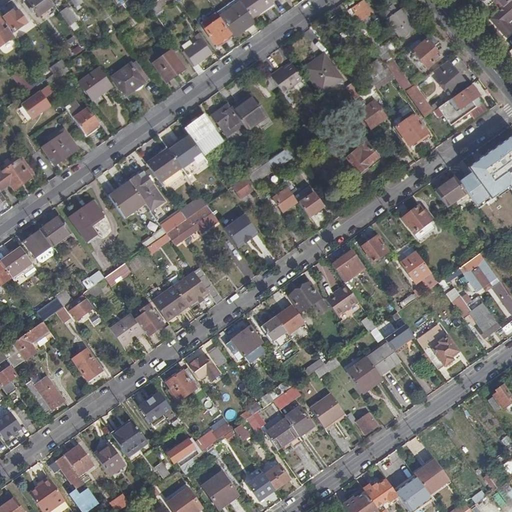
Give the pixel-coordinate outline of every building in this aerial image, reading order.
[(54,7),(49,0),(29,0),(28,1),(39,17),(54,7)] [(158,0),(149,7),(156,15),(163,10),(161,7),(171,0),(173,2),(175,0),(158,0)] [(239,0),(234,0),(216,13),(220,17),(241,2),(240,1),(239,0)] [(253,19),(273,4),(270,0),(241,0),(240,1),(241,2),(253,19)] [(511,0),(497,0),(498,1),(503,6),(488,19),(504,38),(511,30),(511,29),(506,23),(511,17),(511,0)] [(355,13),(351,16),(357,23),(362,19),(369,29),(374,26),(367,16),(371,12),(364,1),(352,9),(355,13)] [(220,17),(235,38),(255,23),(253,19),(241,2),(220,17)] [(33,19),(23,6),(5,19),(15,32),(33,19)] [(59,13),(68,26),(76,21),(66,8),(59,13)] [(416,28),(402,8),(387,19),(401,39),(416,28)] [(132,10),(126,14),(130,19),(135,15),(132,10)] [(200,23),(217,46),(230,35),(214,13),(200,23)] [(128,22),(132,27),(137,23),(133,18),(128,22)] [(0,37),(3,35),(5,37),(10,34),(0,20),(0,37)] [(195,36),(199,42),(204,38),(200,33),(195,36)] [(193,67),(199,76),(205,71),(199,63),(214,52),(204,38),(199,42),(186,51),(196,65),(193,67)] [(373,39),(370,41),(376,51),(380,48),(373,39)] [(426,40),(413,52),(428,68),(441,57),(426,40)] [(391,59),(394,57),(389,50),(393,48),(389,42),(380,48),(376,51),(385,63),(391,59)] [(171,51),(153,64),(166,82),(184,69),(171,51)] [(183,53),(193,67),(196,65),(186,51),(183,53)] [(324,54),(316,60),(317,62),(305,71),(321,93),(341,79),(324,54)] [(391,59),(385,63),(387,65),(388,68),(392,73),(395,78),(401,73),(391,59)] [(54,75),(66,66),(62,60),(50,69),(54,75)] [(317,62),(316,60),(304,69),(305,71),(317,62)] [(373,79),(374,78),(385,70),(378,60),(366,68),(373,79)] [(469,87),(448,62),(434,71),(456,96),(469,87)] [(285,70),(279,74),(277,72),(270,77),(277,86),(283,94),(303,79),(293,64),(285,70)] [(132,65),(114,78),(127,96),(149,80),(143,71),(138,75),(132,65)] [(54,75),(45,81),(53,91),(59,86),(54,79),(60,74),(62,76),(69,70),(66,66),(54,75)] [(78,83),(92,101),(113,86),(100,68),(78,83)] [(392,73),(388,68),(385,70),(374,78),(377,84),(392,73)] [(11,78),(24,96),(33,90),(45,81),(41,75),(29,84),(20,71),(11,78)] [(411,87),(401,73),(395,78),(405,92),(411,87)] [(270,77),(269,75),(261,81),(269,92),(277,86),(270,77)] [(353,84),(361,95),(366,92),(359,81),(353,84)] [(353,84),(353,83),(347,87),(355,100),(361,95),(353,84)] [(405,92),(424,118),(438,109),(439,108),(436,103),(430,107),(414,85),(411,87),(405,92)] [(45,100),(53,94),(46,86),(16,109),(28,124),(50,107),(45,100)] [(439,108),(438,109),(450,126),(476,107),(471,101),(479,95),(473,87),(454,100),(452,99),(439,108)] [(254,98),(251,94),(240,103),(242,106),(254,98)] [(484,102),(479,95),(471,101),(476,107),(484,102)] [(361,97),(342,111),(346,117),(366,103),(361,97)] [(246,128),(266,114),(254,98),(242,106),(240,103),(232,108),(232,109),(240,121),(246,128)] [(321,104),(330,117),(337,113),(327,100),(321,104)] [(317,102),(311,106),(315,111),(320,108),(317,102)] [(375,102),(360,112),(372,129),(386,118),(375,102)] [(65,109),(84,136),(98,126),(87,109),(82,113),(74,103),(65,109)] [(232,109),(228,105),(212,116),(227,136),(237,129),(235,125),(240,121),(232,109)] [(192,123),(184,129),(189,136),(201,153),(221,139),(204,115),(198,119),(192,123)] [(415,115),(397,128),(410,146),(428,133),(415,115)] [(247,131),(246,128),(240,121),(235,125),(237,129),(241,135),(247,131)] [(305,136),(310,132),(305,125),(300,129),(305,136)] [(65,132),(55,139),(58,143),(68,136),(65,132)] [(58,143),(55,139),(42,149),(52,163),(58,159),(60,162),(77,150),(68,136),(58,143)] [(189,136),(169,151),(181,168),(182,170),(202,155),(201,153),(189,136)] [(511,137),(467,169),(472,173),(459,183),(478,208),(508,188),(511,192),(511,137)] [(347,159),(359,174),(361,173),(362,174),(367,170),(365,168),(378,158),(366,143),(347,159)] [(275,169),(295,155),(289,147),(270,161),(275,169)] [(168,149),(147,164),(160,183),(181,168),(169,151),(168,149)] [(248,176),(254,184),(275,169),(270,161),(264,165),(262,167),(248,176)] [(0,175),(0,191),(11,184),(15,190),(32,179),(29,176),(33,174),(24,162),(22,164),(20,162),(0,175)] [(259,163),(246,172),(248,176),(262,167),(259,163)] [(149,169),(143,173),(146,178),(149,176),(151,179),(154,176),(149,169)] [(143,173),(130,183),(142,200),(151,194),(147,188),(152,185),(151,183),(153,182),(151,179),(149,176),(146,178),(143,173)] [(222,182),(228,191),(234,187),(237,184),(230,176),(222,182)] [(277,177),(273,180),(277,186),(282,183),(277,177)] [(454,178),(434,191),(445,207),(464,193),(454,178)] [(288,188),(291,192),(294,197),(299,193),(296,188),(295,189),(288,179),(283,182),(288,188)] [(250,191),(243,180),(237,184),(234,187),(241,197),(250,191)] [(130,183),(109,197),(124,218),(145,204),(142,200),(130,183)] [(297,202),(309,217),(322,207),(308,187),(299,193),(294,197),(297,202)] [(291,192),(288,188),(274,198),(284,212),(297,202),(294,197),(291,192)] [(464,193),(445,207),(448,211),(467,197),(464,193)] [(93,202),(70,218),(87,241),(96,235),(92,229),(91,224),(102,215),(93,202)] [(203,234),(220,222),(208,205),(190,218),(186,220),(167,234),(169,238),(176,247),(199,230),(203,234)] [(421,212),(418,207),(402,218),(414,234),(432,219),(425,209),(421,212)] [(511,208),(489,220),(496,235),(511,227),(511,208)] [(186,220),(190,218),(185,210),(181,213),(182,214),(186,220)] [(186,220),(182,214),(162,228),(163,229),(167,234),(186,220)] [(61,217),(40,232),(51,247),(72,232),(61,217)] [(247,218),(227,232),(239,249),(259,234),(247,218)] [(146,249),(167,234),(163,229),(143,244),(146,249)] [(55,252),(51,247),(51,248),(39,232),(23,243),(28,251),(30,250),(38,263),(41,264),(53,257),(55,252)] [(169,238),(167,234),(146,249),(149,253),(169,238)] [(386,253),(375,238),(362,247),(373,262),(386,253)] [(21,248),(0,262),(12,279),(32,264),(21,248)] [(351,251),(332,265),(345,283),(364,269),(351,251)] [(416,283),(431,272),(416,252),(402,263),(416,283)] [(463,275),(483,260),(479,254),(459,269),(460,271),(463,275)] [(483,260),(463,275),(469,283),(475,292),(481,288),(489,283),(496,277),(483,260)] [(0,264),(0,286),(10,279),(0,264)] [(97,284),(105,278),(99,271),(89,278),(94,286),(97,284)] [(217,305),(224,300),(203,271),(197,275),(208,292),(211,296),(217,305)] [(460,271),(456,273),(465,286),(469,283),(463,275),(460,271)] [(176,290),(197,275),(194,272),(173,287),(176,290)] [(208,292),(197,275),(176,290),(187,307),(208,292)] [(83,283),(88,290),(94,286),(89,278),(83,283)] [(443,280),(438,283),(444,291),(449,288),(443,280)] [(321,299),(310,283),(290,297),(301,313),(321,299)] [(481,288),(484,292),(491,287),(489,283),(481,288)] [(87,291),(92,298),(102,291),(97,284),(94,286),(88,290),(87,291)] [(347,285),(329,298),(327,300),(339,317),(359,302),(347,285)] [(157,287),(147,294),(152,302),(163,294),(157,287)] [(166,322),(187,307),(176,290),(173,287),(163,294),(152,302),(166,322)] [(64,291),(56,297),(57,299),(64,308),(66,306),(72,302),(69,298),(64,291)] [(72,302),(81,295),(78,291),(69,298),(72,302)] [(506,291),(499,296),(502,300),(509,295),(506,291)] [(190,311),(211,296),(208,292),(187,307),(190,311)] [(66,306),(75,320),(92,308),(82,294),(81,295),(72,302),(66,306)] [(403,308),(417,299),(413,294),(400,304),(403,308)] [(502,300),(511,313),(511,299),(509,295),(502,300)] [(484,338),(500,327),(494,318),(492,319),(481,304),(473,309),(468,302),(466,303),(461,297),(453,303),(465,320),(472,314),(482,329),(479,331),(484,338)] [(64,308),(57,299),(50,304),(57,312),(64,308)] [(141,311),(150,304),(147,301),(132,312),(136,318),(142,313),(141,311)] [(50,304),(37,313),(43,322),(53,315),(57,312),(50,304)] [(165,326),(150,304),(141,311),(142,313),(136,318),(150,337),(165,326)] [(169,325),(190,311),(187,307),(166,322),(169,325)] [(64,322),(71,318),(64,308),(57,312),(64,322)] [(397,313),(394,308),(374,323),(377,327),(397,313)] [(123,348),(144,332),(131,314),(110,329),(123,348)] [(370,332),(377,327),(374,323),(369,316),(362,322),(370,332)] [(286,331),(276,317),(263,327),(273,341),(276,339),(286,331)] [(30,343),(49,330),(47,328),(43,322),(22,337),(14,343),(19,350),(26,360),(36,352),(30,343)] [(459,351),(448,336),(447,335),(446,336),(444,334),(446,333),(440,324),(417,340),(424,350),(438,369),(443,366),(447,367),(453,363),(453,359),(451,357),(459,351)] [(171,338),(176,334),(169,325),(164,329),(171,338)] [(263,342),(252,326),(226,344),(238,360),(263,342)] [(412,332),(407,326),(387,340),(388,343),(394,351),(415,337),(412,332)] [(286,331),(276,339),(282,347),(292,340),(286,331)] [(9,339),(13,344),(14,343),(22,337),(19,332),(9,339)] [(380,375),(401,360),(394,351),(388,343),(367,358),(380,375)] [(215,349),(208,353),(217,366),(223,362),(215,349)] [(19,350),(7,359),(14,368),(26,360),(19,350)] [(88,381),(101,371),(87,350),(73,359),(88,381)] [(451,357),(453,359),(461,353),(459,351),(451,357)] [(205,356),(189,366),(199,380),(206,375),(210,381),(218,376),(205,356)] [(336,356),(331,360),(325,364),(315,371),(319,377),(340,362),(336,356)] [(361,392),(382,377),(380,375),(367,358),(367,357),(346,371),(361,392)] [(321,359),(311,366),(315,371),(325,364),(321,359)] [(305,370),(309,375),(315,371),(311,366),(305,370)] [(0,369),(0,385),(1,387),(16,377),(10,368),(3,373),(0,369)] [(200,385),(188,368),(182,372),(181,370),(165,381),(179,402),(195,390),(194,389),(200,385)] [(104,375),(101,371),(88,381),(91,384),(104,375)] [(26,385),(46,413),(63,401),(47,378),(35,386),(31,381),(26,385)] [(294,386),(274,401),(280,409),(300,395),(294,386)] [(492,398),(488,400),(496,410),(501,407),(502,409),(511,402),(511,399),(503,387),(496,392),(497,394),(492,397),(492,398)] [(159,393),(138,407),(152,428),(164,420),(162,415),(170,410),(159,393)] [(260,398),(264,406),(272,401),(268,393),(260,398)] [(331,394),(311,409),(324,427),(335,420),(333,418),(343,411),(331,394)] [(253,415),(262,410),(257,403),(249,409),(253,415)] [(14,411),(26,428),(33,423),(21,406),(14,411)] [(298,435),(299,437),(313,427),(298,407),(285,417),(287,420),(298,435)] [(240,416),(245,421),(248,419),(252,416),(248,411),(240,416)] [(347,416),(353,424),(356,421),(350,413),(347,416)] [(9,414),(0,420),(0,431),(5,439),(20,429),(9,414)] [(259,414),(255,417),(261,426),(265,423),(259,414)] [(368,414),(357,422),(365,434),(377,426),(368,414)] [(255,417),(253,415),(252,416),(248,419),(257,433),(263,429),(261,426),(255,417)] [(213,433),(218,440),(232,430),(227,423),(224,419),(210,429),(212,431),(213,433)] [(266,434),(277,450),(298,435),(287,420),(266,434)] [(324,427),(325,430),(336,422),(335,420),(324,427)] [(137,428),(133,422),(123,429),(125,431),(113,439),(126,457),(147,442),(137,428)] [(241,427),(236,431),(242,441),(248,437),(241,427)] [(123,429),(112,437),(113,439),(125,431),(123,429)] [(212,431),(200,440),(206,449),(211,446),(218,440),(213,433),(212,431)] [(198,449),(196,447),(194,449),(188,440),(168,454),(174,464),(177,462),(180,468),(201,453),(198,449)] [(108,443),(93,454),(95,456),(110,446),(108,443)] [(110,446),(95,456),(109,476),(124,465),(110,446)] [(206,449),(205,450),(209,455),(215,451),(211,446),(206,449)] [(79,447),(64,458),(78,477),(92,466),(79,447)] [(64,458),(64,457),(56,462),(79,494),(87,489),(78,477),(64,458)] [(433,459),(412,474),(413,475),(415,478),(427,495),(448,480),(433,459)] [(164,480),(170,475),(164,466),(162,463),(156,467),(164,480)] [(170,475),(174,472),(168,463),(164,466),(170,475)] [(265,476),(275,490),(289,480),(279,466),(265,476)] [(491,472),(483,479),(493,491),(501,485),(491,472)] [(218,509),(237,496),(221,473),(202,486),(218,509)] [(260,501),(275,490),(265,476),(263,474),(247,485),(260,501)] [(413,475),(393,490),(395,492),(415,478),(413,475)] [(50,511),(64,502),(48,478),(38,485),(39,486),(40,489),(30,496),(41,511),(50,511)] [(415,478),(395,492),(398,497),(408,511),(411,511),(430,499),(427,495),(415,478)] [(363,490),(376,508),(387,500),(389,503),(398,497),(395,492),(393,490),(386,480),(377,486),(373,489),(372,487),(370,485),(363,490)] [(29,494),(30,496),(40,489),(39,486),(29,494)] [(149,490),(155,498),(160,494),(154,486),(149,490)] [(187,490),(168,503),(173,511),(197,511),(201,509),(187,490)] [(379,511),(376,508),(363,490),(342,505),(347,511),(379,511)] [(111,504),(116,511),(117,511),(129,504),(123,495),(111,504)] [(220,511),(239,499),(237,496),(218,509),(219,511),(220,511)] [(430,499),(411,511),(416,511),(431,502),(430,499)] [(21,511),(13,500),(0,508),(0,511),(21,511)]
